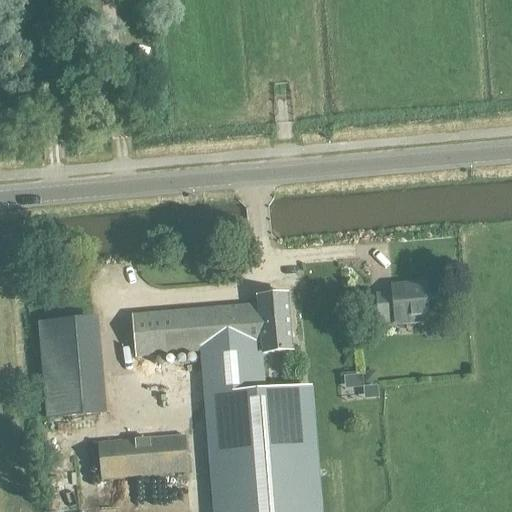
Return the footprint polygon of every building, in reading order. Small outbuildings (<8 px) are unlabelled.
[(439,295),(438,282),(392,286),(393,294),(377,296),(380,323),(396,321),(396,314),(412,313),(412,322),(449,319),(447,295),(439,295)] [(137,357),(160,355),(176,354),(204,352),(260,348),(261,355),(294,352),(289,294),(258,296),(258,303),(133,313),(137,357)] [(46,417),(101,413),(94,320),(38,325),(46,417)] [(263,381),(261,355),(260,348),(204,352),(216,511),(318,511),(309,388),(264,392),(263,381)] [(365,385),(377,384),(377,372),(364,372),(365,385)] [(98,442),(101,477),(189,470),(187,436),(98,442)]
